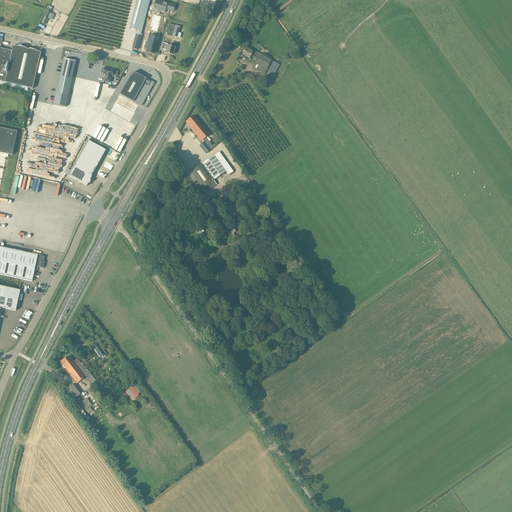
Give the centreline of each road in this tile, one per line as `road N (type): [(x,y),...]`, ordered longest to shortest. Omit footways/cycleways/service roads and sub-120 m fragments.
road 1 (unclassified): [(320,511),(113,221)]
road 2 (unclassified): [(92,209),(167,71),(0,28)]
road 3 (primary): [(0,480),(38,362),(113,221)]
road 4 (primary): [(150,155),(234,0)]
road 5 (unclassified): [(12,357),(92,209)]
